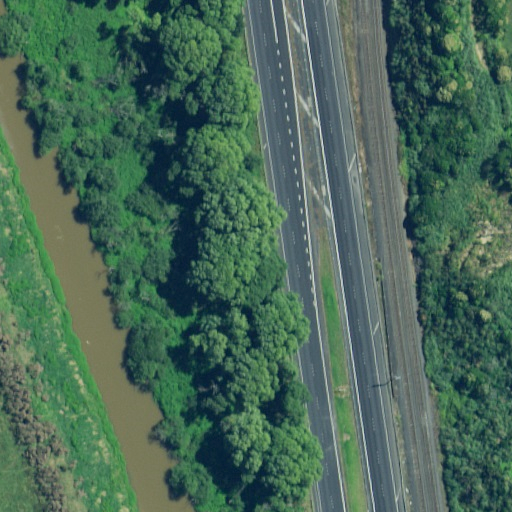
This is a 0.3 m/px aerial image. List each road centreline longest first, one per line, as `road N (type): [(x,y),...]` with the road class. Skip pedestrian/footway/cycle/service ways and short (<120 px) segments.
road 1 (trunk): [(312,0),(385,511)]
road 2 (trunk): [(329,511),(258,0)]
